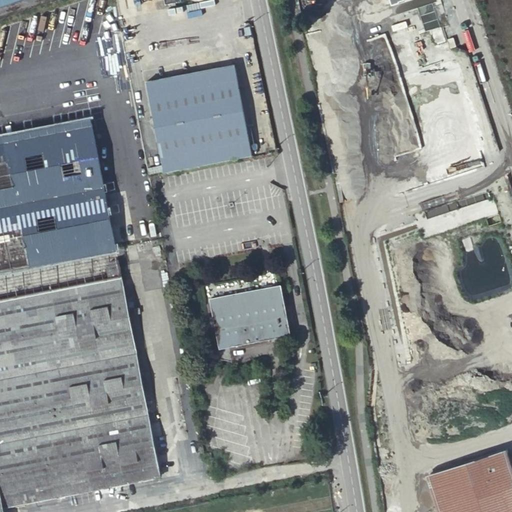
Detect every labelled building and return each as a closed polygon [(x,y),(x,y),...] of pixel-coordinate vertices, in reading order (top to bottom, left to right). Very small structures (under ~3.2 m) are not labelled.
[(446,170),(469,164),(448,85),(418,93),(396,13),(344,28),(360,86),(356,87),(377,163),(407,155),(411,170),(444,161),(446,170)] [(251,155),(234,65),(149,81),(166,171),(251,155)] [(91,126),(0,141),(0,508),(160,477),(91,126)] [(151,251),(133,161),(118,164),(135,253),(151,251)] [(289,331),(280,283),(211,296),(220,344),(289,331)] [(482,386),(470,348),(398,372),(410,409),(482,386)] [(446,511),(511,511),(511,468),(507,452),(435,474),(446,511)]
